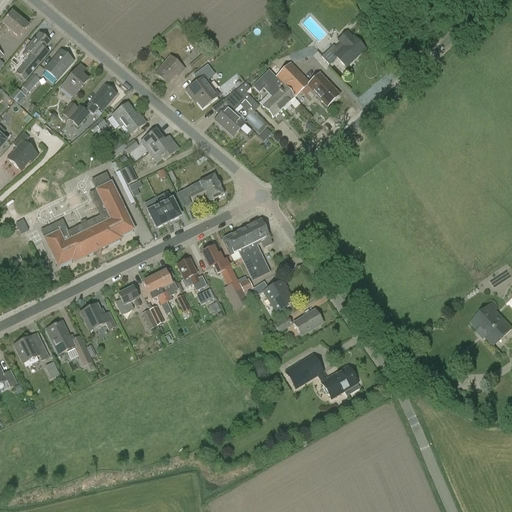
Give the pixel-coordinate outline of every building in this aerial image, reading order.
[(0,38),(7,29),(18,38),(27,27),(11,14),(0,28),(0,38)] [(329,65),(336,58),(346,68),(365,50),(353,38),(352,39),(347,34),(338,42),(339,43),(335,47),(333,46),(321,57),(329,65)] [(39,36),(26,51),(22,56),(27,60),(16,73),(25,82),(46,58),(40,53),(48,44),(39,36)] [(60,53),(45,72),(57,82),(73,63),(60,53)] [(189,66),(194,71),(207,59),(203,54),(189,66)] [(170,58),(155,75),(168,86),(177,74),(180,76),(184,70),(170,58)] [(281,73),(275,78),(294,99),(299,95),(306,87),(307,88),(311,85),(308,82),(291,64),(290,64),(281,73)] [(276,65),(269,72),(274,77),(280,70),(276,65)] [(215,76),(207,66),(193,76),(199,83),(186,92),(191,99),(193,98),(202,110),(218,98),(206,82),(215,76)] [(87,81),(81,76),(85,72),(80,68),(62,89),(73,98),(87,81)] [(274,77),(269,72),(269,71),(252,87),(259,94),(263,90),(272,99),(263,108),(273,119),(294,99),(275,78),(274,77)] [(22,88),(23,89),(28,93),(29,94),(40,81),(32,75),(22,88)] [(319,76),(311,85),(307,88),(327,109),(339,97),(319,76)] [(246,83),(234,93),(250,109),(251,108),(255,112),(259,108),(246,94),(251,89),(246,83)] [(115,97),(105,88),(86,110),(93,116),(98,110),(101,114),(115,97)] [(9,97),(12,100),(18,92),(15,89),(9,97)] [(24,97),(18,92),(12,100),(18,105),(22,100),(24,97)] [(250,109),(234,93),(223,101),(229,107),(227,109),(215,122),(222,128),(223,126),(234,137),(244,126),(232,114),(240,106),(247,113),(250,109)] [(68,120),(80,107),(79,106),(77,109),(71,103),(62,115),(63,116),(61,119),(66,123),(68,120)] [(112,117),(120,128),(138,115),(137,114),(135,116),(127,106),(112,117)] [(80,107),(68,120),(78,129),(90,115),(80,107)] [(138,115),(120,128),(123,126),(130,136),(145,125),(138,115)] [(96,135),(107,126),(101,119),(88,130),(94,137),(92,138),(97,144),(105,138),(102,135),(98,138),(96,135)] [(141,144),(149,154),(164,143),(156,132),(141,144)] [(7,161),(21,173),(21,172),(20,171),(29,161),(32,164),(38,157),(25,145),(29,140),(23,134),(12,146),(17,150),(7,161)] [(122,153),(124,152),(135,143),(133,141),(126,147),(122,142),(108,152),(114,160),(122,153)] [(164,143),(149,154),(157,164),(162,160),(164,162),(178,152),(171,142),(166,145),(164,143)] [(138,148),(135,143),(124,152),(126,155),(127,155),(128,156),(138,148)] [(120,172),(127,186),(138,181),(130,167),(120,172)] [(74,230),(68,233),(62,221),(41,231),(45,239),(44,239),(58,267),(72,260),(74,263),(120,241),(119,238),(133,231),(110,184),(105,175),(91,181),(96,191),(89,194),(100,217),(93,221),(93,220),(86,224),(84,221),(80,223),(81,226),(74,229),(74,230)] [(193,204),(205,197),(209,204),(224,196),(214,177),(199,184),(181,193),(184,199),(189,197),(193,204)] [(160,198),(156,200),(168,223),(180,217),(171,200),(163,204),(160,198)] [(154,208),(147,212),(155,229),(168,223),(156,200),(151,202),(154,208)] [(20,235),(28,231),(23,220),(15,223),(20,235)] [(251,263),(244,266),(252,282),(270,274),(257,247),(261,245),(263,250),(271,245),(261,224),(259,223),(236,234),(251,263)] [(238,253),(244,266),(251,263),(236,234),(223,241),(223,243),(230,257),(238,253)] [(202,255),(208,270),(213,268),(216,273),(220,272),(230,293),(231,292),(232,292),(241,288),(227,261),(223,263),(219,256),(217,257),(214,250),(202,255)] [(189,279),(192,287),(193,286),(196,293),(207,287),(202,277),(198,279),(196,276),(189,261),(177,267),(184,282),(189,279)] [(165,273),(154,278),(169,310),(170,310),(167,303),(172,301),(170,297),(175,295),(174,293),(177,292),(171,281),(169,282),(165,273)] [(169,310),(154,278),(143,284),(152,302),(157,299),(165,313),(169,310)] [(251,291),(251,292),(255,289),(253,290),(248,280),(239,284),(244,295),(251,291)] [(255,289),(251,292),(255,298),(263,293),(271,306),(273,305),(277,313),(276,314),(277,315),(293,306),(292,304),(291,305),(284,293),(286,292),(281,283),(268,291),(264,283),(255,289)] [(249,305),(241,288),(232,292),(231,292),(230,293),(235,304),(240,301),(243,307),(249,305)] [(118,296),(121,302),(116,304),(122,316),(133,311),(130,305),(133,303),(136,309),(142,307),(139,301),(138,301),(132,290),(118,296)] [(202,294),(206,304),(215,299),(210,290),(202,294)] [(190,312),(182,296),(176,300),(184,315),(190,312)] [(486,339),(492,346),(501,337),(503,339),(510,332),(494,314),(497,312),(491,306),(472,324),(480,332),(477,335),(483,341),(486,339)] [(101,312),(99,313),(96,307),(80,314),(87,328),(95,325),(97,329),(105,325),(108,332),(115,328),(108,315),(104,317),(101,312)] [(149,312),(154,320),(160,317),(155,308),(149,312)] [(314,312),(293,325),(301,338),(322,325),(314,312)] [(274,326),(279,334),(292,326),(288,318),(274,326)] [(157,328),(153,320),(146,323),(150,331),(157,328)] [(49,339),(58,356),(74,348),(62,324),(48,331),(52,337),(49,339)] [(41,362),(48,359),(41,345),(35,348),(31,339),(14,347),(23,365),(39,357),(41,362)] [(75,351),(83,368),(92,363),(84,347),(75,351)] [(91,347),(86,349),(91,359),(96,356),(91,347)] [(324,375),(324,374),(313,356),(283,373),(295,392),(317,378),(321,385),(322,385),(331,401),(343,393),(346,398),(358,390),(356,386),(357,385),(347,369),(327,381),(324,375)] [(266,362),(254,368),(258,375),(270,369),(266,362)] [(52,363),(43,367),(50,380),(59,376),(52,363)] [(0,385),(5,382),(6,382),(10,390),(18,385),(11,371),(2,375),(0,371),(0,385)] [(14,388),(17,396),(23,394),(19,386),(14,388)]
